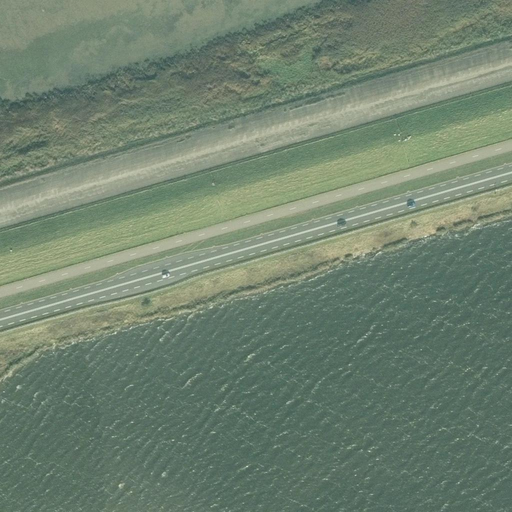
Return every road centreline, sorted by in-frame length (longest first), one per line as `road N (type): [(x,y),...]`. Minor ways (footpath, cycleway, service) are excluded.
road 1 (primary): [(0,320),(511,172)]
road 2 (unclassified): [(0,292),(511,145)]
